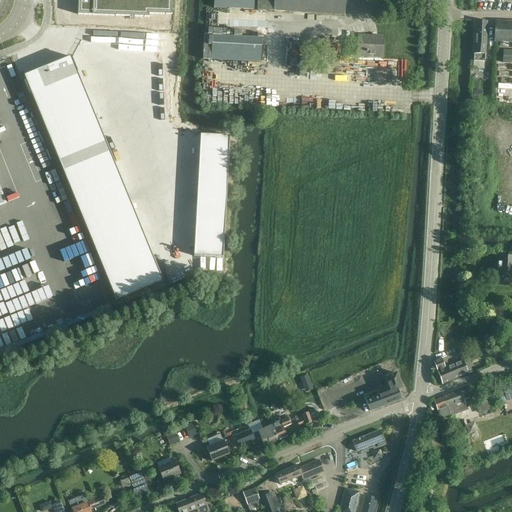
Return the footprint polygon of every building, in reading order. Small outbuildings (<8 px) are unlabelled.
[(77,0),(77,14),(148,17),(149,13),(171,14),(171,0),(77,0)] [(253,10),(253,0),(213,0),(213,8),(253,10)] [(273,11),(344,16),(345,0),(257,0),(257,11),(273,11)] [(475,21),(473,62),(484,62),(487,22),(475,21)] [(511,22),(495,22),(494,42),(496,42),(496,46),(504,47),(504,43),(511,43),(511,22)] [(210,60),(260,63),(262,38),(212,36),(210,60)] [(383,38),(371,37),(358,36),(357,53),(366,53),(365,57),(382,58),(383,38)] [(508,63),(511,63),(511,51),(503,51),(503,63),(508,63)] [(70,57),(24,76),(116,301),(162,282),(70,57)] [(222,258),(229,137),(200,135),(193,256),(222,258)] [(511,276),(511,256),(498,257),(497,275),(511,276)] [(511,316),(503,320),(507,329),(511,327),(511,316)] [(494,319),(477,324),(480,332),(497,327),(494,319)] [(493,349),(486,343),(484,341),(478,347),(488,355),(493,349)] [(467,374),(467,373),(463,362),(445,369),(441,359),(433,362),(437,371),(442,384),(467,374)] [(392,364),(392,363),(391,361),(363,373),(364,376),(392,364)] [(366,402),(369,412),(383,407),(400,400),(397,390),(402,388),(396,374),(386,378),(391,392),(379,397),(377,391),(363,396),(366,402)] [(511,385),(503,389),(507,399),(511,397),(511,385)] [(460,391),(444,397),(446,407),(447,407),(450,416),(455,414),(455,415),(468,410),(467,408),(472,406),(469,398),(466,391),(460,393),(460,391)] [(433,401),(437,411),(440,419),(445,418),(450,416),(447,407),(446,407),(444,397),(433,401)] [(487,401),(475,405),(478,414),(490,410),(487,401)] [(312,424),(309,417),(307,414),(294,419),(298,428),(306,425),(307,426),(312,424)] [(287,419),(271,426),(279,442),(287,438),(283,428),(290,425),(287,419)] [(192,425),(185,428),(185,429),(189,438),(197,435),(192,425)] [(271,445),(279,442),(271,426),(258,432),(260,437),(262,440),(267,438),(271,445)] [(383,441),(379,430),(352,441),(356,452),(378,443),(379,447),(385,445),(383,441)] [(179,441),(176,433),(173,434),(172,431),(167,433),(168,436),(166,437),(169,445),(179,441)] [(427,431),(424,448),(435,450),(444,452),(445,445),(437,443),(439,433),(427,431)] [(235,438),(239,447),(251,442),(247,433),(235,438)] [(224,440),(206,448),(212,462),(230,454),(224,440)] [(297,465),(275,474),(279,485),(301,477),(303,481),(323,472),(318,460),(298,468),(297,465)] [(175,461),(157,468),(163,482),(181,474),(175,461)] [(141,474),(129,478),(134,490),(133,490),(136,497),(148,492),(141,474)] [(242,492),(249,511),(262,506),(254,487),(242,492)] [(345,489),(338,511),(354,511),(360,493),(345,489)] [(176,505),(179,511),(190,511),(197,510),(197,511),(208,511),(202,494),(176,505)] [(71,511),(90,511),(90,510),(96,507),(105,504),(102,498),(87,504),(83,495),(67,501),(71,511)] [(267,497),(260,500),(263,511),(277,511),(272,495),(267,497)] [(373,511),(377,499),(365,496),(360,511),(373,511)] [(64,511),(61,503),(52,506),(54,511),(64,511)]
